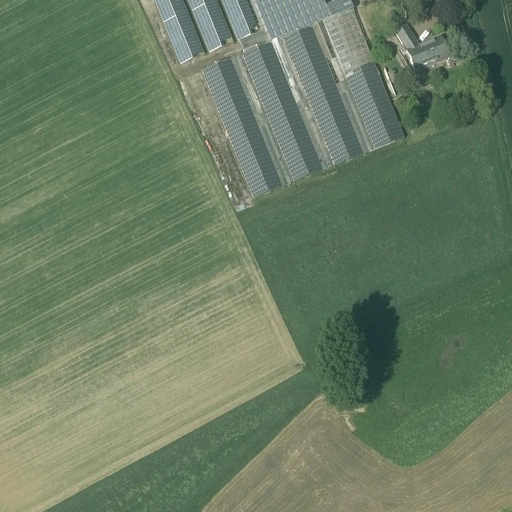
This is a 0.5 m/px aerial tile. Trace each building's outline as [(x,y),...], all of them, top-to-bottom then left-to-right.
[(205,57),(182,0),(152,0),(179,67),(205,57)] [(234,45),(216,0),(186,0),(208,55),(234,45)] [(239,43),(263,33),(250,0),(220,0),(237,44),(239,43)] [(275,28),(266,32),(253,0),(250,0),(263,33),(239,43),(244,55),(271,44),(280,40),(275,28)] [(292,22),(283,0),(253,0),(266,32),(275,28),(292,22)] [(331,20),(326,8),(322,0),(316,0),(321,10),(295,20),(287,0),(283,0),(292,22),(275,28),(280,40),(281,40),(312,28),(321,24),(331,20)] [(321,10),(316,0),(287,0),(295,20),(321,10)] [(347,0),(345,0),(326,8),(331,20),(353,11),(347,0)] [(331,20),(321,24),(350,93),(373,152),(405,140),(353,11),(331,20)] [(321,24),(312,28),(340,97),(350,93),(321,24)] [(394,35),(402,46),(413,39),(406,27),(394,35)] [(364,156),(340,97),(312,28),(281,40),(309,110),(333,169),(364,156)] [(402,46),(406,53),(416,49),(417,51),(429,46),(427,44),(419,47),(413,39),(402,46)] [(410,61),(415,75),(416,74),(415,70),(423,66),(424,69),(447,59),(448,61),(449,61),(440,39),(427,44),(429,46),(417,51),(416,49),(406,53),(407,53),(410,61)] [(300,114),(309,110),(281,40),(280,40),(271,44),(300,114)] [(240,57),(264,116),(268,126),(292,185),(323,173),(300,114),(271,44),(244,55),(240,57)] [(231,60),(255,119),(264,116),(240,57),(231,60)] [(415,70),(416,74),(448,61),(447,59),(424,69),(423,66),(415,70)] [(283,189),(259,130),(255,119),(231,60),(200,73),(251,202),(283,189)] [(340,97),(364,156),(373,152),(350,93),(340,97)] [(300,114),(323,173),(333,169),(309,110),(300,114)] [(264,116),(255,119),(259,130),(268,126),(264,116)] [(259,130),(283,189),(292,185),(268,126),(259,130)]
